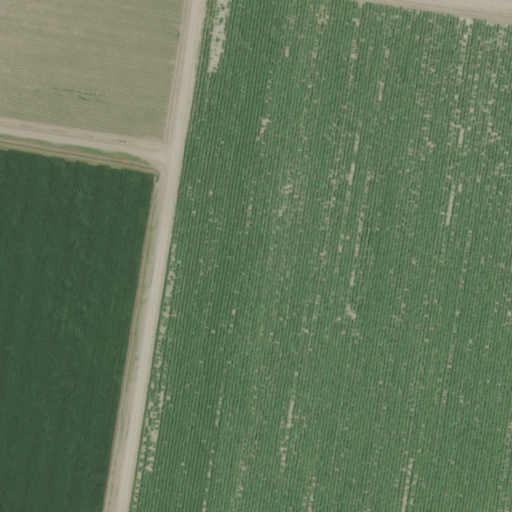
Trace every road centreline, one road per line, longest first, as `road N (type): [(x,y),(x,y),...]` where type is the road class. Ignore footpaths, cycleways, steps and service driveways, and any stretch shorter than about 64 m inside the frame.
road 1 (residential): [(138,511),(199,0)]
road 2 (residential): [(158,342),(0,321)]
